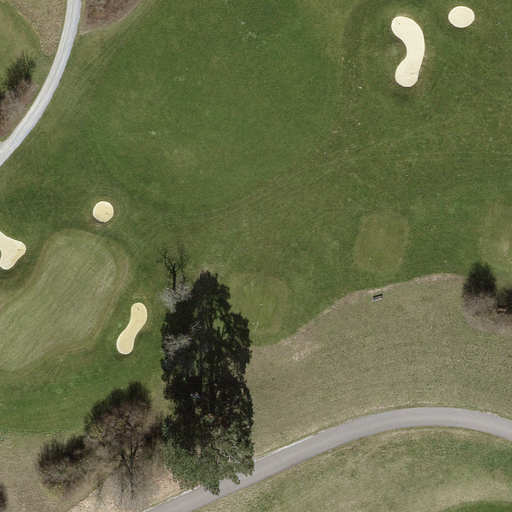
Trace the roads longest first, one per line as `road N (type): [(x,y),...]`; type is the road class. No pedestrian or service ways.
road 1 (unclassified): [(173,511),(327,442),(417,419),(489,423),(511,433)]
road 2 (track): [(71,0),(61,62),(0,163)]
